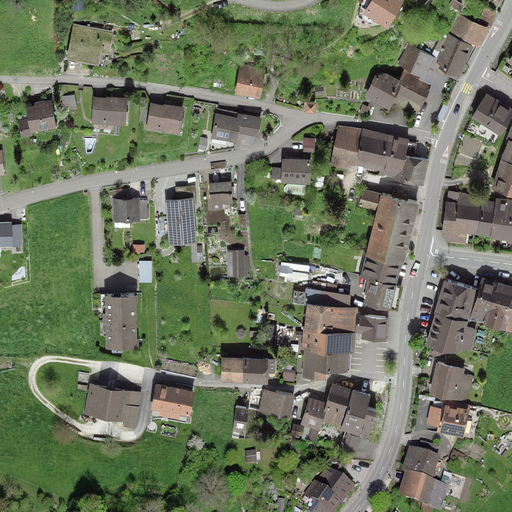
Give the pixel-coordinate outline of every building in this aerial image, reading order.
[(371,0),(364,12),(388,25),(401,0),(371,0)] [(460,0),(451,0),(450,3),(459,8),(463,1),(460,0)] [(460,16),(452,34),(479,45),(488,28),(494,11),(481,8),(475,23),(460,16)] [(114,28),(74,22),(69,57),(103,63),(105,53),(110,54),(114,28)] [(458,76),(472,46),(449,36),(439,55),(409,41),(399,63),(406,66),(420,73),(419,75),(432,81),(430,87),(442,92),(451,73),(458,76)] [(269,69),(243,64),(239,92),(264,96),(269,69)] [(417,114),(430,87),(432,81),(419,75),(420,73),(406,66),(401,76),(386,69),(378,70),(367,95),(391,106),(392,102),(417,114)] [(511,123),(511,108),(489,93),(473,118),(503,137),(511,123)] [(75,94),(62,96),(64,109),(76,107),(75,94)] [(130,98),(96,96),(95,124),(128,126),(130,98)] [(306,97),(305,106),(316,107),(316,98),(306,97)] [(55,100),(29,105),(32,118),(20,121),(24,136),(61,127),(55,100)] [(187,105),(154,100),(150,127),(182,133),(187,105)] [(362,104),(360,110),(367,112),(369,106),(362,104)] [(443,104),(437,119),(441,120),(448,106),(443,104)] [(243,117),(218,113),(214,137),(239,142),(241,130),(261,134),(264,116),(244,113),(243,117)] [(348,161),(355,163),(362,130),(339,125),(331,162),(347,165),(348,161)] [(400,175),(406,150),(408,139),(362,130),(355,163),(381,168),(380,171),(400,175)] [(201,136),(199,148),(207,149),(208,138),(201,136)] [(305,136),(304,150),(314,150),(315,137),(305,136)] [(511,137),(495,187),(511,191),(511,137)] [(400,175),(400,177),(423,182),(429,155),(406,150),(400,175)] [(312,157),(283,156),(282,166),(282,176),(282,179),(311,180),(312,157)] [(282,176),(282,166),(272,165),(272,176),(282,176)] [(232,178),(209,179),(210,207),(221,207),(221,200),(232,199),(232,178)] [(177,195),(167,196),(170,240),(199,237),(194,183),(176,185),(177,195)] [(377,206),(366,250),(402,259),(417,198),(364,184),(359,202),(377,206)] [(471,195),(449,191),(443,234),(450,240),(464,242),(466,231),(493,235),(492,238),(511,240),(511,201),(497,200),(497,203),(471,199),(471,195)] [(140,196),(115,196),(115,219),(140,219),(140,216),(140,199),(140,196)] [(140,199),(140,216),(148,216),(148,199),(140,199)] [(238,213),(239,227),(246,226),(245,213),(238,213)] [(0,220),(0,243),(22,242),(21,222),(13,222),(13,219),(0,220)] [(244,248),(227,248),(228,276),(245,275),(244,248)] [(402,259),(366,250),(359,275),(372,278),(367,300),(390,306),(402,259)] [(151,259),(140,259),(140,281),(151,281),(151,259)] [(481,287),(448,277),(428,339),(458,349),(460,342),(471,346),(477,325),(467,322),(468,317),(472,318),(473,315),(483,318),(482,321),(511,330),(511,285),(511,286),(511,284),(511,281),(500,278),(499,281),(484,276),(481,287)] [(307,298),(350,303),(351,290),(307,285),(306,289),(305,298),(307,298)] [(305,298),(306,289),(294,288),(293,301),(305,303),(305,298)] [(141,293),(107,293),(107,346),(140,346),(141,293)] [(354,334),(355,329),(357,311),(358,304),(350,303),(307,298),(302,346),(306,346),(303,374),(324,376),(325,367),(346,369),(348,348),(353,349),(354,334)] [(388,314),(357,311),(355,329),(363,329),(362,335),(385,338),(388,314)] [(275,355),(222,354),(222,378),(267,379),(268,369),(275,369),(275,355)] [(466,367),(439,361),(432,393),(468,401),(474,376),(464,373),(466,367)] [(283,367),(282,378),(294,380),(296,369),(283,367)] [(143,389),(92,380),(86,413),(125,420),(124,426),(136,428),(143,389)] [(198,391),(160,382),(155,407),(193,415),(198,391)] [(375,394),(335,382),(329,401),(312,396),(303,424),(322,429),(325,418),(373,433),(379,411),(370,409),(375,394)] [(293,393),(266,387),(260,411),(287,417),(293,393)] [(469,404),(446,399),(444,405),(431,402),(427,421),(440,424),(439,429),(463,434),(469,404)] [(238,406),(234,430),(246,432),(250,408),(238,406)] [(146,422),(144,432),(160,435),(161,425),(146,422)] [(290,422),(287,433),(301,437),(304,425),(290,422)] [(349,432),(345,446),(359,450),(363,436),(349,432)] [(422,451),(414,448),(397,495),(437,509),(446,482),(436,479),(444,457),(438,455),(440,449),(425,444),(422,451)] [(255,446),(245,447),(247,463),(256,462),(255,446)] [(332,511),(349,490),(325,472),(316,483),(313,481),(302,496),(314,506),(309,511),(332,511)] [(278,498),(276,511),(283,511),(285,499),(278,498)]
